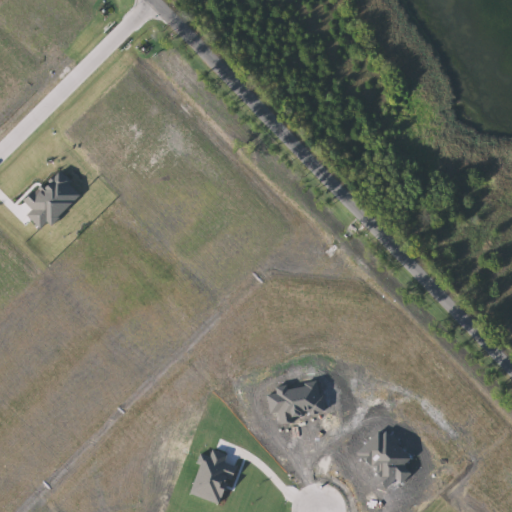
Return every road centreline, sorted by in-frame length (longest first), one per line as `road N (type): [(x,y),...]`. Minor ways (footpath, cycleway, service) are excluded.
road 1 (residential): [(155,0),(511,365)]
road 2 (residential): [(151,0),(0,151)]
